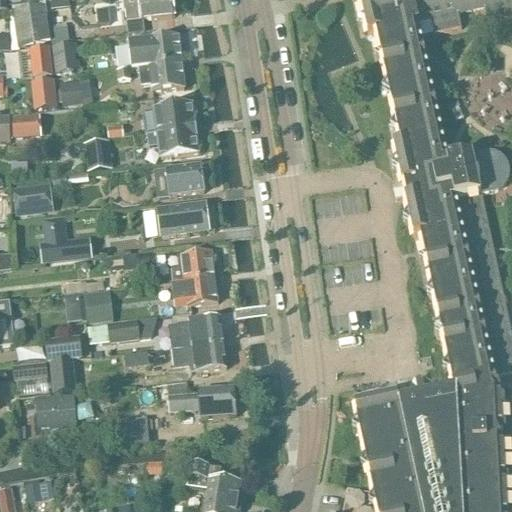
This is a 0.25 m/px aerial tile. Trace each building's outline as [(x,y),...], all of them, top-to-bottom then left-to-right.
[(123,0),(125,12),(126,26),(143,24),(175,20),(172,0),(123,0)] [(506,511),(501,393),(498,394),(495,380),(509,376),(511,375),(511,341),(481,198),(493,195),(497,194),(500,192),(503,190),(506,186),(508,183),(509,179),(509,174),(508,171),(507,167),(505,164),(502,161),(499,158),(495,157),(492,156),(487,156),(485,156),(484,156),(448,164),(421,40),(418,25),(431,22),(434,38),(461,32),(458,16),(485,10),(488,26),(511,20),(511,0),(403,0),(395,2),(395,0),(360,0),(368,38),(377,36),(401,147),(394,148),(402,184),(403,189),(397,190),(397,194),(405,198),(406,200),(406,203),(414,240),(421,239),(445,348),(454,389),(454,401),(431,406),(423,392),(412,397),(414,409),(400,412),(397,399),(382,403),(369,405),(355,409),(374,496),(377,511),(506,511)] [(50,31),(46,7),(12,13),(18,52),(52,46),(70,41),(68,28),(50,31)] [(0,54),(9,55),(9,37),(0,36),(0,54)] [(132,73),(139,72),(182,67),(179,41),(129,47),(132,73)] [(78,58),(77,48),(52,51),(55,79),(80,75),(79,65),(75,65),(74,58),(78,58)] [(51,64),(50,52),(38,53),(40,65),(51,64)] [(185,92),(182,67),(139,72),(141,89),(152,88),(153,96),(185,92)] [(131,83),(130,73),(118,74),(119,84),(131,83)] [(80,82),(59,85),(62,109),(83,107),(80,82)] [(55,84),(31,86),(34,114),(58,112),(55,84)] [(457,124),(464,121),(459,110),(457,105),(449,109),(451,114),(452,114),(457,124)] [(158,137),(197,133),(196,124),(195,124),(195,121),(197,119),(196,113),(194,111),(193,108),(161,112),(162,122),(156,123),(158,137)] [(0,147),(11,147),(10,121),(0,120),(0,147)] [(109,143),(124,141),(123,130),(107,131),(109,143)] [(198,141),(197,133),(158,137),(161,162),(200,157),(199,154),(201,151),(201,146),(198,144),(198,141)] [(109,145),(84,148),(87,174),(113,171),(109,145)] [(202,174),(201,170),(167,174),(170,200),(205,196),(203,183),(205,181),(204,176),(202,174)] [(66,181),(53,182),(54,190),(66,189),(66,181)] [(52,215),(49,188),(14,192),(17,220),(52,215)] [(207,213),(206,208),(157,214),(161,241),(176,239),(176,240),(210,236),(208,222),(210,220),(209,215),(207,213)] [(88,245),(39,251),(41,269),(91,263),(88,245)] [(157,272),(156,257),(122,260),(124,276),(157,272)] [(173,287),(215,282),(212,257),(182,261),(183,269),(171,271),(173,287)] [(12,273),(12,260),(1,260),(1,273),(12,273)] [(92,269),(88,265),(83,265),(81,270),(84,274),(90,273),(92,269)] [(67,299),(115,292),(114,282),(98,284),(99,286),(95,287),(95,289),(87,290),(87,286),(66,288),(67,299)] [(215,282),(173,287),(175,304),(187,302),(188,310),(218,307),(215,282)] [(85,298),(65,300),(68,328),(87,327),(85,298)] [(0,348),(14,347),(9,305),(0,305),(0,348)] [(101,327),(99,307),(87,308),(89,328),(101,327)] [(190,327),(168,330),(171,352),(223,346),(220,322),(190,326),(190,327)] [(97,329),(88,330),(90,349),(110,347),(138,344),(136,325),(97,329)] [(80,362),(78,342),(46,345),(48,365),(80,362)] [(223,346),(171,352),(174,373),(189,372),(191,377),(227,372),(223,346)] [(53,366),(56,398),(75,396),(72,364),(53,366)] [(15,384),(35,382),(47,380),(46,368),(14,371),(15,384)] [(189,399),(168,400),(169,407),(170,416),(200,414),(201,423),(236,420),(234,392),(199,395),(199,398),(189,399)] [(38,433),(76,430),(74,401),(36,403),(38,433)] [(149,446),(147,422),(110,425),(112,449),(149,446)] [(209,494),(208,504),(238,508),(239,500),(241,498),(242,494),(240,491),(241,487),(215,483),(216,473),(189,470),(186,491),(209,494)] [(42,499),(40,487),(25,490),(27,501),(42,499)] [(15,511),(12,493),(0,495),(0,506),(1,511),(15,511)]
